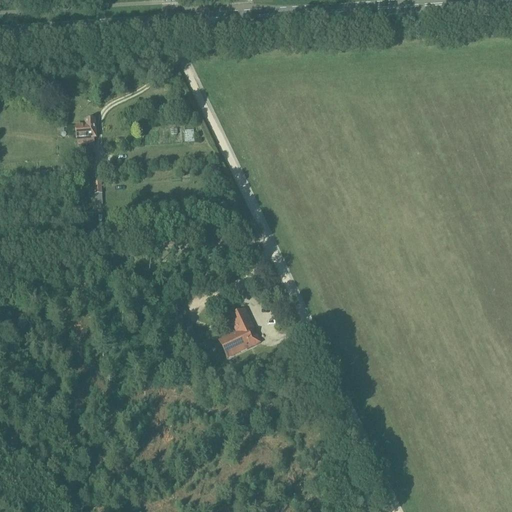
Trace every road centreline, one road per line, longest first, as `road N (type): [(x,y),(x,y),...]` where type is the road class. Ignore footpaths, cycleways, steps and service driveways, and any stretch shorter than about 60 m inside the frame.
road 1 (unclassified): [(177,41),(396,511)]
road 2 (primary): [(170,21),(495,0)]
road 3 (track): [(266,235),(0,256)]
road 4 (primary): [(0,33),(170,21)]
road 5 (track): [(99,173),(102,112),(181,53)]
road 6 (track): [(308,328),(269,334),(242,282),(266,235)]
